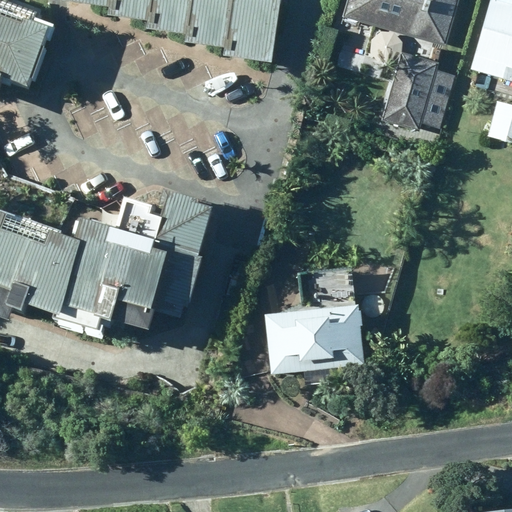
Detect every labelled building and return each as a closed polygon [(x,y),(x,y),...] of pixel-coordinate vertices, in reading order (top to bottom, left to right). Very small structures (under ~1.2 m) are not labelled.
[(111,19),(113,0),(67,0),(66,14),(111,19)] [(150,34),(154,0),(113,0),(111,19),(110,29),(150,34)] [(190,46),(195,0),(154,0),(150,34),(149,41),(190,46)] [(227,61),(234,0),(195,0),(190,46),(188,56),(227,61)] [(234,0),(227,61),(226,69),(275,75),(284,0),(234,0)] [(344,0),(335,33),(381,47),(386,28),(445,45),(457,0),(344,0)] [(511,82),(511,0),(485,0),(467,71),(511,82)] [(0,94),(3,85),(29,94),(50,35),(24,26),(22,32),(0,23),(0,94)] [(437,70),(400,61),(384,128),(421,137),(422,130),(438,134),(452,79),(436,75),(437,70)] [(511,105),(495,101),(485,136),(511,143),(511,105)] [(192,318),(207,268),(202,267),(217,218),(200,213),(201,210),(168,199),(161,222),(133,214),(124,241),(88,230),(81,249),(59,242),(60,240),(0,220),(0,327),(14,331),(17,318),(29,321),(31,316),(58,324),(56,331),(105,347),(110,331),(116,333),(117,330),(155,341),(161,323),(183,329),(187,317),(192,318)] [(334,368),(362,365),(355,306),(263,317),(270,375),(301,371),(303,383),(336,380),(334,368)]
